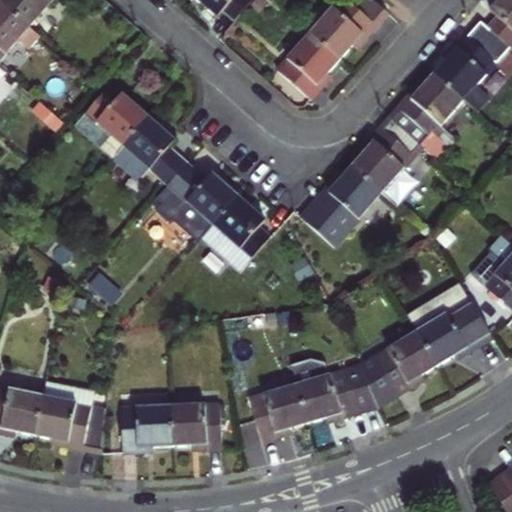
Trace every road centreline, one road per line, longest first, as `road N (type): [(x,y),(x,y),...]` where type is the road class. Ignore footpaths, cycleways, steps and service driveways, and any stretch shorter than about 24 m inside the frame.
road 1 (residential): [(138,0),(286,128),(321,133),(348,120),(459,0)]
road 2 (residential): [(192,511),(303,494),(369,471)]
